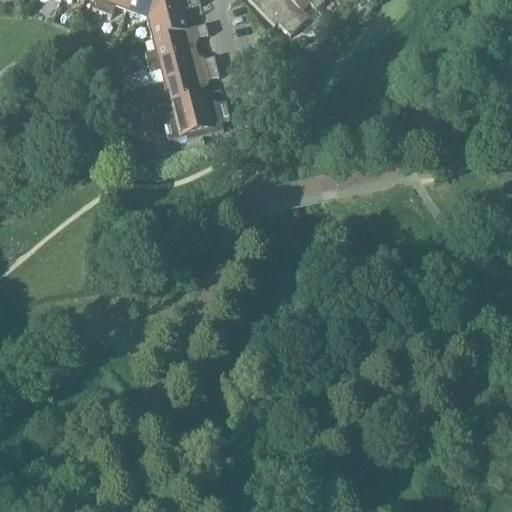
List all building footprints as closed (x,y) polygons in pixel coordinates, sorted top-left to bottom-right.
[(92,13),(102,17),(108,0),(85,0),(96,4),(92,13)] [(108,0),(102,17),(112,20),(115,11),(126,15),(131,0),(108,0)] [(131,0),(126,15),(146,22),(170,0),(131,0)] [(170,0),(146,22),(152,43),(190,33),(185,13),(200,9),(197,0),(170,0)] [(310,6),(303,0),(251,0),(248,3),(275,30),(278,27),(290,40),(309,22),(302,14),(309,7),(310,6)] [(303,0),(310,6),(309,7),(316,14),(325,6),(318,0),(303,0)] [(145,57),(148,67),(196,54),(195,49),(199,42),(208,40),(205,29),(190,33),(152,43),(155,55),(145,57)] [(196,54),(148,67),(150,77),(160,75),(163,85),(217,71),(214,61),(205,64),(197,59),(196,54)] [(219,81),(217,71),(163,85),(166,96),(156,99),(159,110),(168,107),(168,106),(207,96),(206,91),(210,84),(219,81)] [(168,106),(168,107),(171,118),(162,120),(168,145),(185,141),(186,145),(223,135),(221,127),(230,124),(226,106),(213,109),(210,107),(207,96),(168,106)] [(136,131),(138,131),(150,128),(147,115),(134,117),(133,117),(136,131)]
